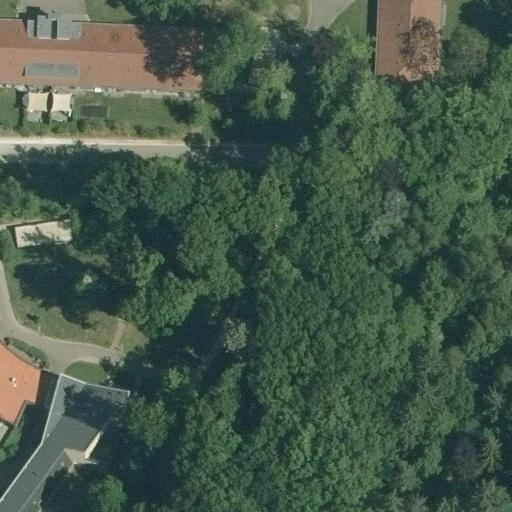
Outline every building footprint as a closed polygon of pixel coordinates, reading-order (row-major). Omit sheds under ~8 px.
[(379,0),(376,91),(401,91),(400,100),(425,101),(425,92),(436,93),(439,0),(379,0)] [(0,84),(16,85),(26,85),(26,87),(28,87),(28,81),(46,82),(46,84),(46,87),(48,87),(55,87),(55,85),(56,82),(73,83),(73,89),(75,89),(75,87),(86,87),(86,89),(137,91),(178,93),(191,93),(191,86),(191,85),(200,85),(200,74),(202,44),(202,43),(193,43),(194,34),(192,34),(108,30),(99,29),(98,29),(97,29),(97,30),(96,30),(96,31),(95,31),(95,32),(95,33),(95,34),(85,34),(78,33),(78,30),(68,29),(68,26),(58,25),(59,20),(57,20),(49,20),(49,25),(38,24),(38,28),(28,28),(28,31),(26,31),(12,30),(12,29),(12,28),(12,27),(11,27),(11,26),(10,26),(10,25),(9,25),(8,25),(0,24),(0,84)] [(280,34),(260,30),(247,86),(267,90),(280,34)] [(122,301),(115,309),(119,318),(129,325),(138,313),(122,301)] [(16,360),(14,358),(13,357),(11,356),(10,355),(8,354),(7,352),(6,351),(4,350),(3,348),(2,347),(0,344),(0,424),(1,425),(4,426),(6,427),(8,428),(10,429),(12,430),(15,431),(25,407),(50,414),(39,453),(0,507),(0,511),(36,511),(71,464),(108,474),(127,405),(59,386),(58,386),(52,384),(53,381),(50,377),(45,376),(44,375),(42,375),(41,374),(39,373),(37,372),(35,372),(34,371),(32,370),(30,369),(29,368),(27,367),(25,366),(24,365),(22,364),(20,363),(19,362),(17,361),(16,360)] [(0,436),(0,451),(7,456),(14,447),(0,436)]
